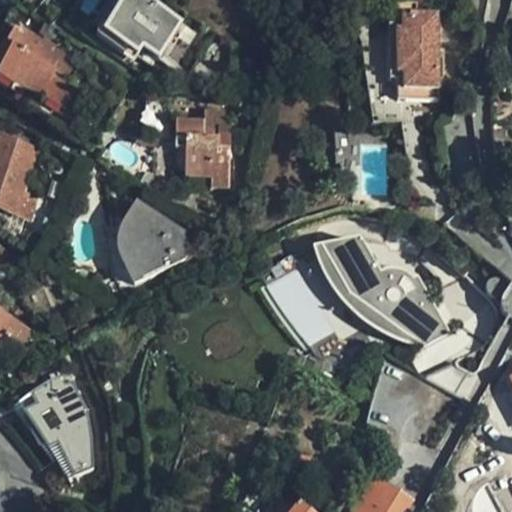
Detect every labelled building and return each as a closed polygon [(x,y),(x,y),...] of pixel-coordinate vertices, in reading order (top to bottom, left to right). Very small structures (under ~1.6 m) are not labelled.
[(151,68),(174,30),(128,0),(124,0),(124,1),(97,42),(144,70),(147,66),(151,68)] [(401,21),(415,21),(414,11),(395,12),(396,32),(387,33),(389,87),(396,88),(397,106),(439,104),(439,98),(403,96),(403,80),(397,79),(395,39),(401,40),(401,21)] [(439,98),(441,20),(415,21),(401,21),(401,40),(395,39),(397,79),(403,80),(403,96),(439,98)] [(73,92),(82,77),(69,68),(70,64),(53,53),(51,55),(11,33),(0,49),(0,58),(0,59),(0,87),(40,112),(43,108),(63,120),(74,103),(55,90),(59,83),(73,92)] [(220,132),(221,115),(201,115),(201,125),(172,123),(171,141),(182,141),(182,151),(180,179),(207,179),(206,189),(225,190),(228,133),(220,132)] [(492,140),(493,154),(511,150),(511,133),(491,137),(492,140)] [(182,141),(171,141),(171,151),(182,151),(182,141)] [(15,200),(30,157),(0,146),(0,216),(26,226),(32,207),(15,200)] [(139,178),(136,184),(149,189),(149,175),(144,174),(143,175),(142,175),(141,175),(141,176),(140,176),(139,178)] [(176,263),(179,237),(130,207),(119,226),(118,229),(117,232),(116,236),(115,239),(115,242),(114,245),(114,249),(115,252),(114,255),(115,259),(116,262),(117,265),(117,268),(128,290),(176,263)] [(236,216),(220,214),(219,230),(235,231),(236,216)] [(359,241),(312,252),(325,286),(351,317),(386,340),(420,351),(447,336),(416,280),(412,283),(404,276),(393,272),(380,275),(359,241)] [(24,340),(0,321),(0,353),(4,350),(12,355),(24,340)] [(74,348),(89,339),(80,329),(67,337),(74,348)] [(89,418),(88,411),(72,381),(52,392),(48,385),(28,396),(34,411),(27,415),(44,451),(53,446),(74,485),(93,474),(94,436),(89,418)] [(408,511),(412,506),(382,490),(373,505),(370,503),(364,511),(408,511)] [(308,511),(305,509),(302,511),(296,511),(282,499),(269,511),(308,511)]
